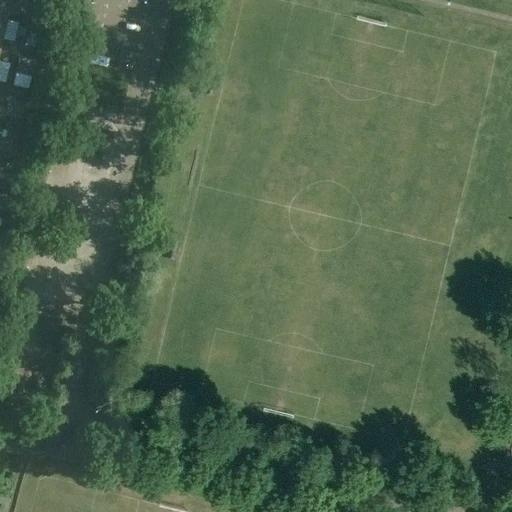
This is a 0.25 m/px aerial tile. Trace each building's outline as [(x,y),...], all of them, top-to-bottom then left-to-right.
[(9,0),(0,0),(0,15),(6,17),(9,0)] [(29,14),(28,22),(43,26),(45,18),(29,14)] [(28,22),(26,30),(41,34),(43,26),(28,22)] [(33,68),(35,60),(19,56),(17,64),(33,68)] [(17,64),(15,72),(31,76),(33,68),(17,64)] [(23,111),(24,103),(9,99),(7,107),(23,111)] [(7,107),(5,115),(21,118),(23,111),(7,107)] [(0,141),(0,150),(12,153),(14,145),(0,141)] [(47,440),(78,447),(82,430),(51,423),(47,440)]
